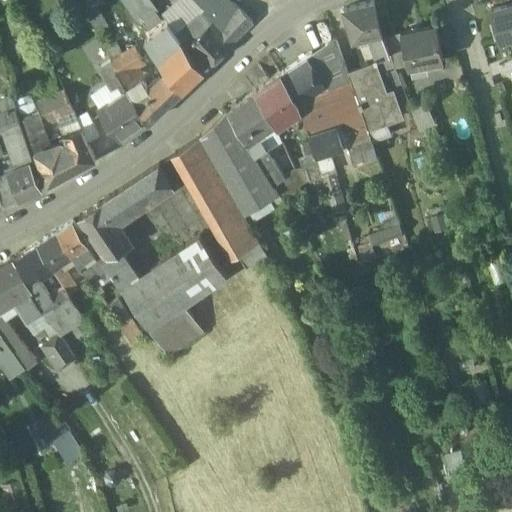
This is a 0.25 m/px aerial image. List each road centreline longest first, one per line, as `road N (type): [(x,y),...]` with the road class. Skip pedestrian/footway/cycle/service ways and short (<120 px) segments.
road 1 (residential): [(0,235),(119,165),(311,0)]
road 2 (track): [(257,220),(288,277),(374,511)]
road 3 (track): [(153,511),(82,383),(34,362)]
